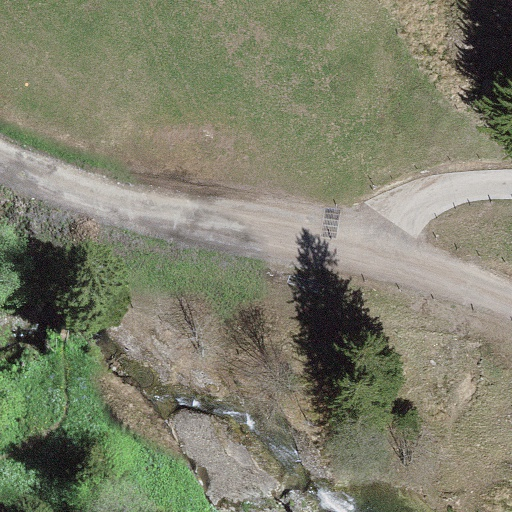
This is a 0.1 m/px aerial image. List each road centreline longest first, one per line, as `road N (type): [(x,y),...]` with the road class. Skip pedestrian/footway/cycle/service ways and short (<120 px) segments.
road 1 (track): [(374,255),(97,201),(0,160)]
road 2 (track): [(511,189),(422,203),(374,255)]
road 3 (track): [(511,304),(374,255)]
